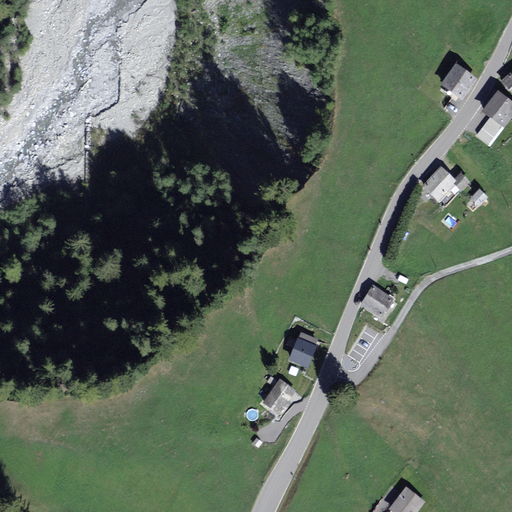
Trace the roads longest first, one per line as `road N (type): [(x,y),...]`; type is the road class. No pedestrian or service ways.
road 1 (tertiary): [(511,32),(471,105),(396,203),(327,378)]
road 2 (residential): [(511,250),(431,277),(356,380),(327,378)]
road 3 (tertiary): [(327,378),(263,511)]
